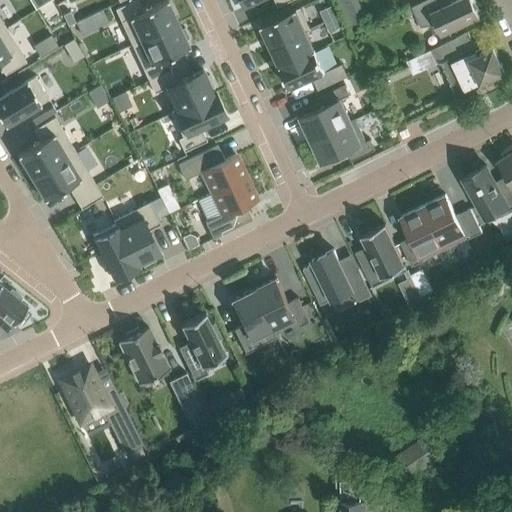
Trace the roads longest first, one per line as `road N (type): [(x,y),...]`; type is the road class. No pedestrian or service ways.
road 1 (residential): [(84,324),(306,212)]
road 2 (residential): [(306,212),(207,0)]
road 3 (residential): [(306,212),(511,107)]
